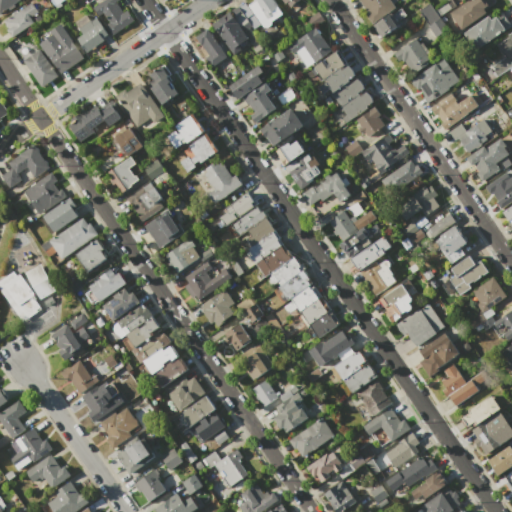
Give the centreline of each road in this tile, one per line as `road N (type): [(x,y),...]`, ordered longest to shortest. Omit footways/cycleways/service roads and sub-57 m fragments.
road 1 (residential): [(497,511),(143,0)]
road 2 (residential): [(310,511),(0,61)]
road 3 (residential): [(511,263),(331,0)]
road 4 (residential): [(0,146),(209,0)]
road 5 (residential): [(126,511),(30,370)]
